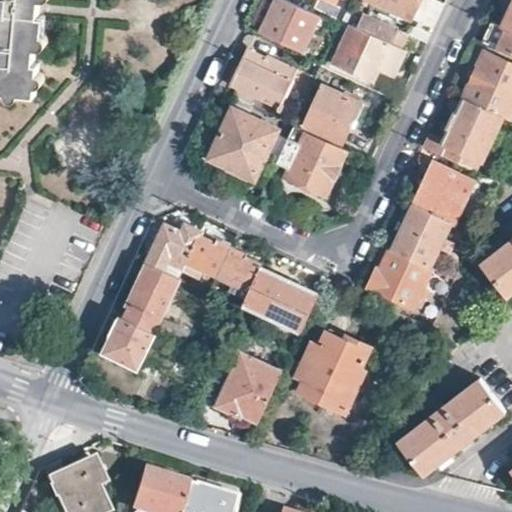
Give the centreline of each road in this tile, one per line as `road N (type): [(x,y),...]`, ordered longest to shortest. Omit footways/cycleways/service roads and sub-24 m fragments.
road 1 (residential): [(155,177),(321,252),(354,243),(467,0)]
road 2 (residential): [(51,402),(468,511)]
road 3 (residential): [(51,402),(155,177)]
road 4 (residential): [(155,177),(238,0)]
road 5 (residential): [(0,511),(51,402)]
